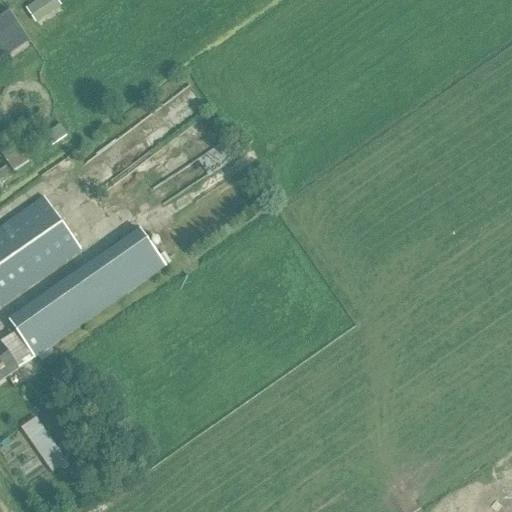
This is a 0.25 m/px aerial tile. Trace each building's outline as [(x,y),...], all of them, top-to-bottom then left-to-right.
[(57,0),(38,0),(25,9),(35,23),(62,6),(57,0)] [(0,18),(0,62),(3,61),(29,43),(10,12),(0,18)] [(62,47),(74,40),(74,37),(72,33),(58,41),(62,47)] [(59,125),(45,136),(53,146),(67,135),(59,125)] [(17,142),(0,152),(13,173),(30,162),(17,142)] [(6,167),(0,171),(0,186),(14,178),(6,167)] [(45,199),(0,229),(0,305),(80,250),(45,199)] [(141,231),(9,323),(16,332),(34,358),(165,267),(141,231)] [(16,332),(0,343),(0,344),(18,370),(34,358),(16,332)] [(0,344),(0,382),(18,370),(0,344)] [(65,378),(54,381),(58,395),(69,392),(65,378)] [(36,418),(21,429),(52,474),(68,463),(36,418)] [(29,450),(21,438),(0,452),(0,454),(7,465),(29,450)]
